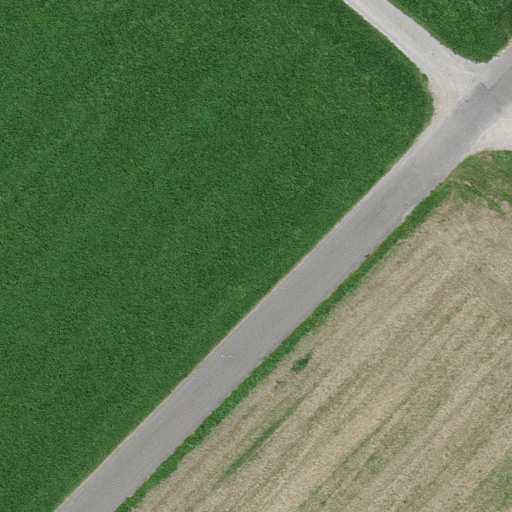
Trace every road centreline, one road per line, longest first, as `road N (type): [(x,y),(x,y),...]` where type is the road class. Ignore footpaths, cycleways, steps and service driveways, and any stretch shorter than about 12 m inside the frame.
road 1 (residential): [(86,511),(511,78)]
road 2 (track): [(368,0),(494,97)]
